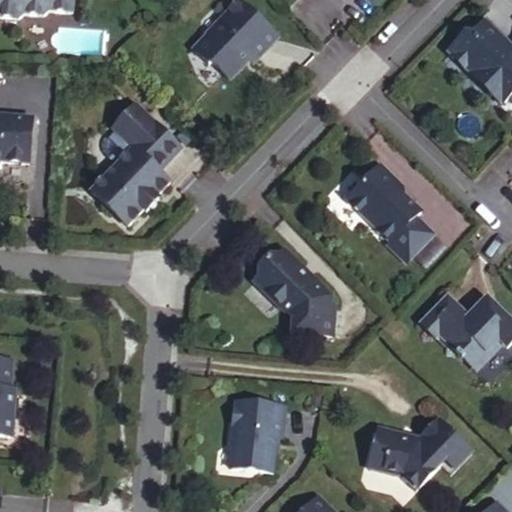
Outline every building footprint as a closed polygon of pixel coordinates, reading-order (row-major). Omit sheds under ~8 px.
[(0,0),(0,3),(1,4),(0,13),(0,24),(22,26),(27,22),(46,23),(52,19),(75,20),(76,4),(82,4),(82,0),(0,0)] [(279,43),(240,7),(207,42),(209,43),(195,58),(210,71),(215,71),(230,86),(249,66),(253,70),(279,43)] [(511,43),(491,24),(478,37),(470,37),(451,57),(473,78),(480,78),(493,90),(493,97),(505,109),(511,102),(511,43)] [(182,157),(137,113),(113,138),(116,140),(109,147),(105,152),(105,157),(105,163),(109,167),(116,174),(90,201),(127,237),(144,219),(145,221),(159,207),(157,205),(171,191),(160,180),(182,157)] [(0,176),(4,174),(4,169),(32,172),(36,125),(0,121),(0,176)] [(381,173),(347,207),(391,250),(388,253),(406,271),(434,243),(416,225),(422,220),(400,198),(403,195),(381,173)] [(254,288),(293,327),(292,341),(332,344),(334,313),(329,313),(330,304),(283,258),(279,262),(270,263),(259,274),(258,284),(254,288)] [(465,323),(446,303),(419,330),(443,354),(447,351),(455,358),(453,360),(458,365),(460,364),(468,372),(476,372),(499,349),(503,353),(511,344),(511,333),(500,321),(491,312),(484,304),(465,323)] [(491,312),(500,321),(504,317),(495,308),(491,312)] [(0,442),(13,443),(17,395),(12,395),(15,365),(0,363),(0,442)] [(288,415),(238,409),(233,451),(235,454),(232,477),(275,482),(279,446),(284,447),(288,415)] [(467,456),(434,424),(416,442),(375,431),(364,472),(396,480),(410,495),(436,469),(445,479),(467,456)]
